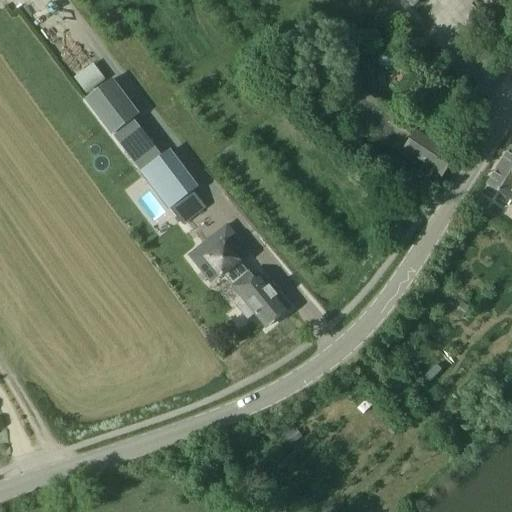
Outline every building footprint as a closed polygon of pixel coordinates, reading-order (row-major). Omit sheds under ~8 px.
[(269,42),(252,54),(266,74),(283,62),(269,42)] [(389,49),(377,64),(387,72),(393,65),(397,67),(403,59),(389,49)] [(380,142),(402,157),(440,182),(459,153),(421,128),(422,126),(400,111),(396,115),(340,77),(323,101),(339,112),(338,113),(381,140),(380,142)] [(142,172),(162,156),(134,120),(114,136),(142,172)] [(511,148),(488,185),(511,200),(511,148)] [(187,178),(161,197),(171,210),(193,193),(196,191),(187,178)] [(183,226),(205,208),(193,193),(171,210),(183,226)] [(290,309),(268,282),(264,278),(258,283),(250,274),(240,261),(250,253),(228,226),(201,248),(223,276),(224,275),(234,288),(245,301),(237,307),(248,321),(256,315),(267,328),(290,309)]
